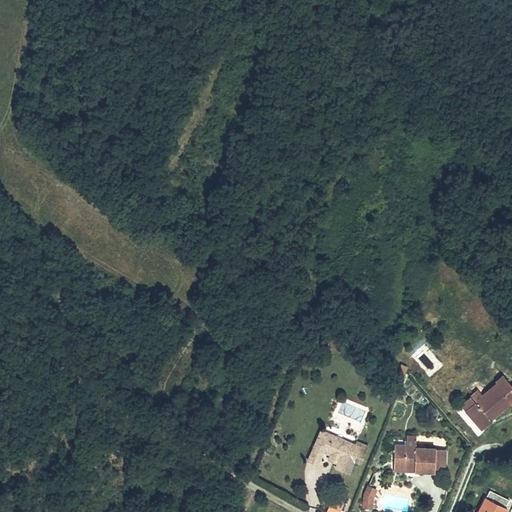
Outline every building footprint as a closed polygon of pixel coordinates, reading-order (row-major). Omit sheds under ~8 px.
[(511,379),(509,375),(500,382),(502,384),(469,411),(484,430),(495,422),(492,419),(511,403),(511,379)] [(334,440),(332,435),(323,431),(310,461),(321,466),(327,453),(332,455),(337,457),(335,461),(340,464),(338,469),(351,475),(362,448),(353,444),(346,446),(334,440)] [(353,444),(332,435),(334,440),(346,446),(353,444)] [(417,446),(396,446),(396,467),(416,467),(416,471),(436,471),(436,470),(436,452),(436,450),(417,450),(417,446)] [(446,470),(446,452),(436,452),(436,470),(446,470)] [(508,511),(511,505),(511,490),(494,483),(481,511),(508,511)] [(372,509),(373,499),(376,492),(368,489),(365,498),(363,508),(372,509)] [(341,511),(343,509),(345,504),(333,500),(328,511),(341,511)]
